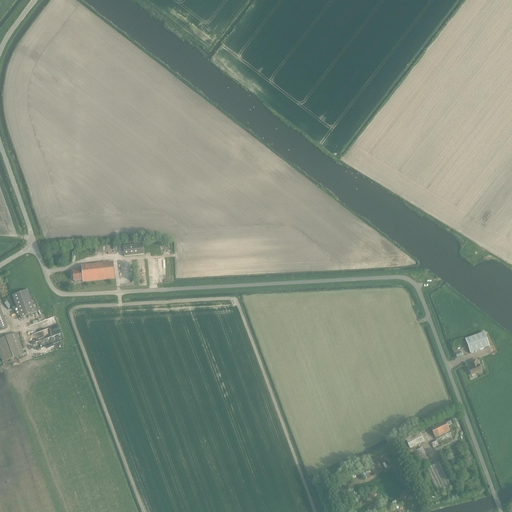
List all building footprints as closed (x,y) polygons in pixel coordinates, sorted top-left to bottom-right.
[(124,256),(144,254),(143,244),(123,246),(124,256)] [(83,282),(114,279),(113,262),(81,266),(82,270),(72,271),(73,281),(83,280),(83,282)] [(21,318),(36,313),(27,290),(12,296),(21,318)] [(57,316),(39,322),(38,320),(34,322),(34,324),(38,323),(40,330),(31,333),(34,341),(61,333),(57,316)] [(470,354),(489,347),(484,332),(465,339),(470,354)] [(0,354),(2,362),(24,354),(17,333),(0,338),(0,354)] [(477,365),(475,360),(470,362),(471,366),(472,366),(473,367),(469,368),(471,375),(481,372),(479,365),(477,365)] [(447,426),(451,424),(449,419),(430,429),(435,438),(449,431),(447,426)] [(420,432),(415,435),(406,439),(410,448),(424,441),(420,432)] [(429,462),(424,453),(422,448),(420,448),(416,450),(417,453),(416,454),(417,457),(419,456),(423,465),(429,462)] [(427,468),(426,468),(438,493),(451,486),(451,485),(440,462),(427,468)]
